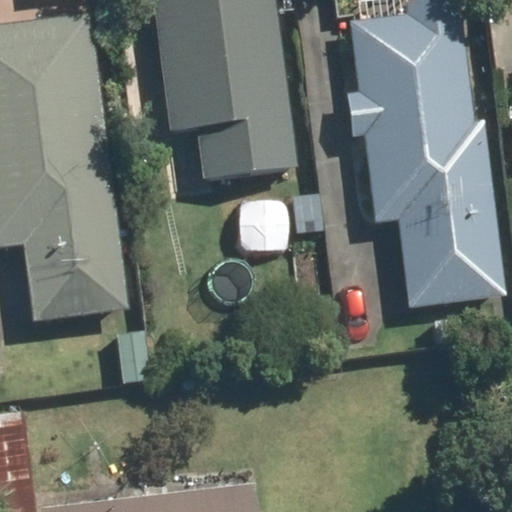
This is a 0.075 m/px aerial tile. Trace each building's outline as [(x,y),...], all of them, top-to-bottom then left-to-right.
[(293,170),(268,0),(172,0),(149,3),(168,136),(190,133),(197,184),(293,170)] [(498,299),(479,124),(469,125),(455,1),(401,7),(402,20),(347,26),(355,95),(341,97),(346,141),(361,140),(370,228),(392,226),(402,310),(498,299)] [(123,314),(84,16),(0,27),(0,250),(17,248),(27,327),(123,314)] [(144,332),(109,337),(115,392),(151,388),(144,332)] [(0,511),(28,511),(16,413),(0,415),(0,511)] [(250,511),(248,488),(44,511),(250,511)]
